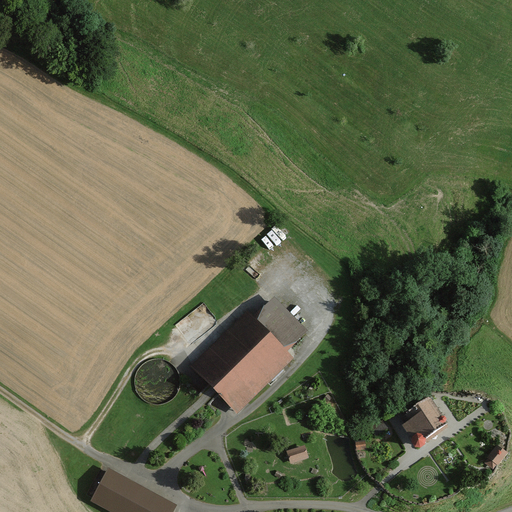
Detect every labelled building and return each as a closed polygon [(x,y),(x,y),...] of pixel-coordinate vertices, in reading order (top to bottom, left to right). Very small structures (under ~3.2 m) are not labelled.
[(249,307),(188,363),(235,413),(291,360),(287,356),(311,334),(276,297),(256,315),(249,307)] [(437,398),(404,417),(421,447),(454,428),(437,398)] [(391,429),(385,421),(373,430),(378,438),(391,429)] [(367,451),(367,442),(358,443),(359,453),(367,451)] [(511,453),(501,446),(489,464),(500,471),(511,453)] [(305,448),(288,452),(293,463),(308,459),(305,448)] [(173,511),(176,507),(108,471),(92,500),(115,511),(173,511)]
